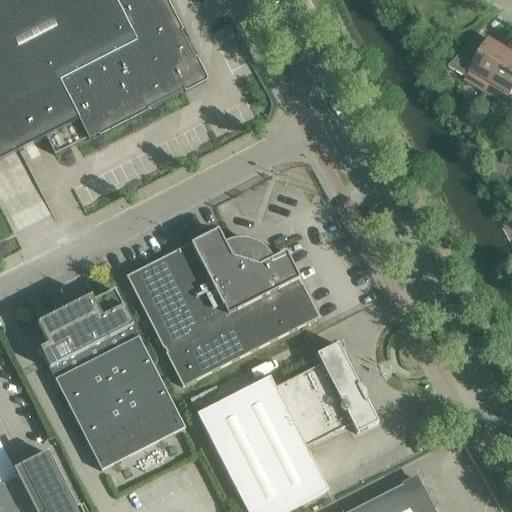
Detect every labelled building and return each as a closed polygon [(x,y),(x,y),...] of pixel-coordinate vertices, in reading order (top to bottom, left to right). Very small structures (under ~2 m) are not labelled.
[(0,0),(0,162),(19,152),(20,152),(45,139),(54,156),(74,146),(80,143),(87,140),(87,142),(95,138),(96,140),(157,109),(156,107),(183,93),(184,95),(186,94),(207,83),(196,62),(195,60),(193,61),(174,25),(177,24),(164,0),(0,0)] [(464,50),(448,67),(467,78),(465,81),(485,93),(510,52),(489,40),(487,43),(477,37),(476,37),(464,50)] [(511,52),(510,52),(485,93),(506,105),(511,108),(511,52)] [(462,115),(469,120),(474,111),(467,107),(462,115)] [(511,159),(504,156),(501,165),(508,168),(511,159)] [(125,278),(133,292),(182,389),(318,319),(285,253),(272,260),(268,255),(264,250),(260,247),(254,244),(251,243),(247,242),(241,241),(235,241),(229,242),(224,244),(217,231),(190,245),(190,246),(186,249),(185,247),(125,278)] [(38,351),(90,451),(101,473),(184,430),(113,291),(92,302),(89,297),(36,324),(47,346),(38,351)] [(337,345),(316,356),(320,366),(274,390),(269,379),(196,416),(244,511),(287,511),(327,492),(305,449),(351,426),(356,435),(377,425),(366,403),(367,400),(366,397),(365,395),(364,392),(362,390),(360,388),(358,386),(337,345)] [(15,472),(18,477),(36,511),(85,511),(82,505),(75,509),(47,453),(37,459),(20,467),(21,469),(15,472)] [(18,477),(0,486),(0,511),(36,511),(18,477)] [(350,511),(431,511),(415,479),(350,511)]
